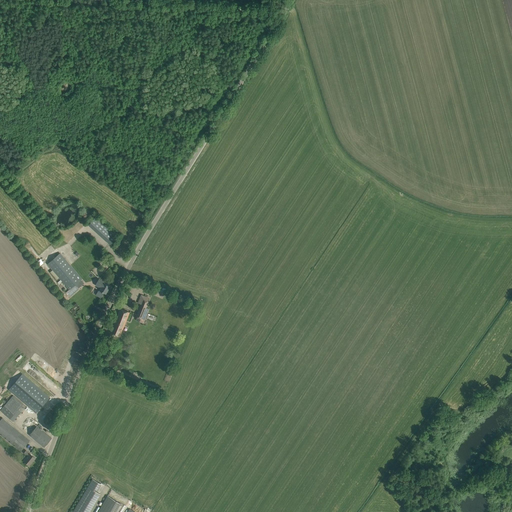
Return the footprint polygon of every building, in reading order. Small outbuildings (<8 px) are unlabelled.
[(89,225),(110,244),(117,237),(113,233),(95,217),(89,225)] [(60,253),(47,264),(70,290),(82,279),(60,253)] [(99,291),(98,290),(95,295),(101,298),(103,294),(103,293),(103,292),(106,294),(110,286),(104,283),(105,282),(99,279),(95,285),(101,288),(99,291)] [(143,299),(136,317),(142,319),(149,301),(143,299)] [(110,333),(120,337),(130,312),(120,308),(110,333)] [(27,405),(24,409),(28,412),(31,408),(36,413),(49,397),(22,374),(9,390),(27,405)] [(0,410),(13,422),(26,407),(13,395),(0,410)] [(29,440),(2,418),(0,420),(0,434),(20,452),(29,440)] [(21,428),(44,447),(52,438),(28,419),(21,428)] [(27,457),(24,461),(29,465),(35,458),(26,450),(23,454),(27,457)] [(73,511),(89,511),(100,494),(96,492),(101,484),(93,479),(73,511)] [(107,496),(97,511),(115,511),(120,504),(107,496)]
